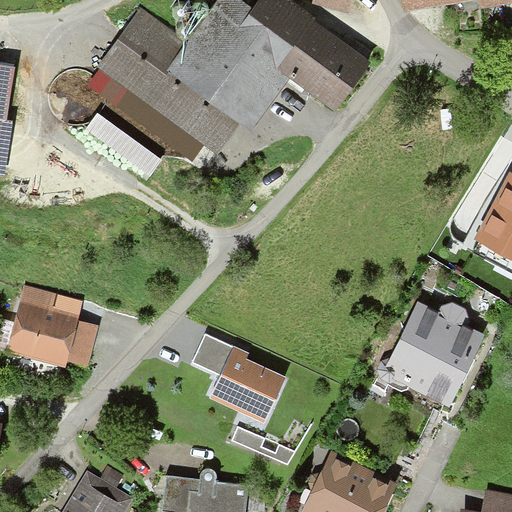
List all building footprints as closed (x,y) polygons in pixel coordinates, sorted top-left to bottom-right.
[(136,12),(94,67),(101,73),(91,87),(194,165),(205,150),(219,161),(242,131),(250,138),(289,87),(332,121),(373,67),(284,0),(260,0),(253,10),(240,0),(218,0),(183,48),(136,12)] [(314,0),(314,4),(348,13),(351,0),(314,0)] [(511,4),(511,0),(400,0),(403,15),(480,1),(482,10),(511,4)] [(15,70),(0,67),(0,120),(7,122),(15,70)] [(476,235),(511,254),(511,168),(476,235)] [(2,320),(0,328),(0,351),(66,369),(68,362),(79,323),(81,317),(54,310),(58,295),(27,287),(16,324),(2,320)] [(383,364),(378,371),(379,379),(387,384),(395,382),(448,410),(485,339),(470,331),(473,325),(467,311),(453,304),(439,308),(436,314),(418,305),(389,362),(383,364)] [(79,323),(68,362),(89,368),(99,328),(79,323)] [(265,423),(285,378),(248,361),(251,355),(205,334),(191,363),(223,377),(213,399),(265,423)] [(295,452),(238,427),(232,441),(287,466),(295,452)] [(332,451),(300,511),(383,511),(397,485),(332,451)] [(101,479),(88,471),(63,511),(125,511),(133,499),(116,488),(124,475),(109,466),(101,479)] [(164,477),(160,511),(246,511),(247,509),(263,511),(266,489),(216,483),(217,477),(215,473),(209,471),(203,473),(201,476),(200,481),(164,477)] [(467,511),(461,511),(460,511),(511,511),(511,494),(485,490),(481,511),(467,511)]
